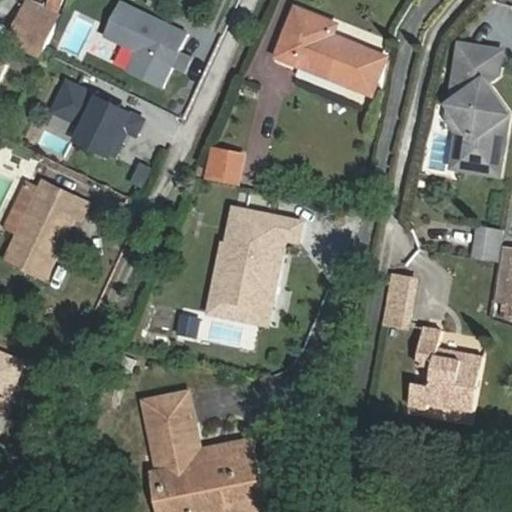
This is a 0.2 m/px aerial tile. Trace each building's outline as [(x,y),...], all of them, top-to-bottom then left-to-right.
[(11,40),(43,55),(59,20),(28,6),(11,40)] [(192,38),(125,6),(109,40),(142,55),(132,75),(166,91),(176,70),(183,56),(192,38)] [(335,26),(295,11),(277,58),(376,95),(389,59),(331,37),(335,26)] [(80,55),(92,24),(77,18),(65,49),(80,55)] [(491,48),(466,44),(460,76),(455,80),(454,90),(457,94),(456,102),(478,134),(465,143),(462,164),(501,171),(511,112),(489,80),(502,71),(503,61),(489,59),(491,48)] [(195,62),(183,56),(176,70),(189,76),(195,62)] [(148,124),(73,87),(62,110),(73,115),(71,120),(91,130),(84,144),(119,161),(126,145),(123,144),(129,132),(141,138),(148,124)] [(73,115),(62,110),(60,114),(71,120),(73,115)] [(221,149),(214,179),(243,186),(249,156),(221,149)] [(87,220),(93,205),(44,184),(8,261),(49,281),(76,217),(87,220)] [(473,259),(498,264),(505,232),(480,227),(473,259)] [(499,301),(511,304),(511,301),(511,249),(510,249),(499,301)] [(216,306),(176,300),(168,359),(256,372),(267,302),(217,294),(216,306)] [(480,409),(489,355),(446,348),(449,329),(426,325),(420,365),(436,367),(434,384),(418,381),(413,411),(436,415),(438,402),(480,409)] [(0,415),(2,417),(23,369),(0,358),(0,415)] [(206,460),(261,449),(258,436),(212,446),(199,391),(191,393),(206,460)] [(159,471),(167,511),(191,511),(221,506),(222,511),(273,511),(261,449),(206,460),(191,393),(150,402),(165,470),(159,471)]
